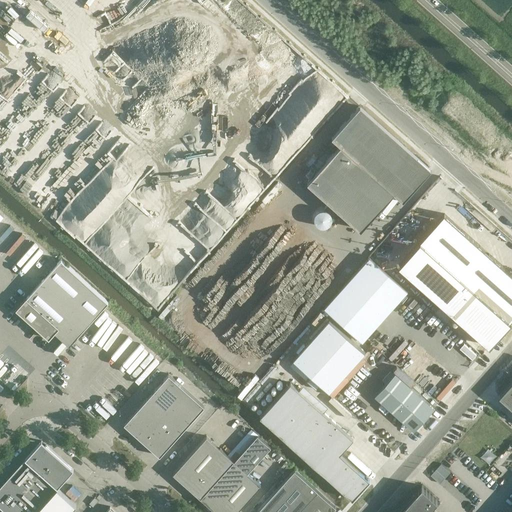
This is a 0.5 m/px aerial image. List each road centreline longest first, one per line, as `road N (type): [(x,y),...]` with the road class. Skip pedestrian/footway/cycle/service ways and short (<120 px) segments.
road 1 (unclassified): [(263,0),(511,218)]
road 2 (unclassified): [(0,436),(37,394),(168,511)]
road 3 (unclassified): [(511,346),(367,511)]
road 4 (unknown): [(84,40),(98,86),(186,154)]
